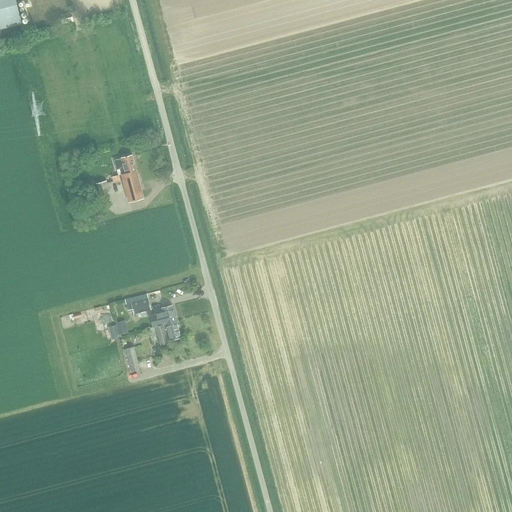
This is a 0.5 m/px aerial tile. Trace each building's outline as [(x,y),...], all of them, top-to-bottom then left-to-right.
[(0,0),(0,28),(22,23),(15,0),(0,0)] [(120,168),(129,202),(143,198),(132,155),(121,158),(114,160),(116,169),(120,168)] [(119,173),(112,176),(113,182),(121,180),(119,173)] [(96,183),(99,194),(109,192),(106,180),(96,183)] [(150,309),(149,304),(148,298),(131,303),(134,314),(150,309)] [(176,321),(172,305),(161,308),(163,315),(151,318),(153,327),(156,326),(176,321)] [(106,322),(109,334),(119,332),(116,320),(106,322)] [(180,337),(176,321),(156,326),(160,344),(168,342),(167,340),(180,337)] [(139,368),(134,347),(126,349),(131,370),(139,368)]
